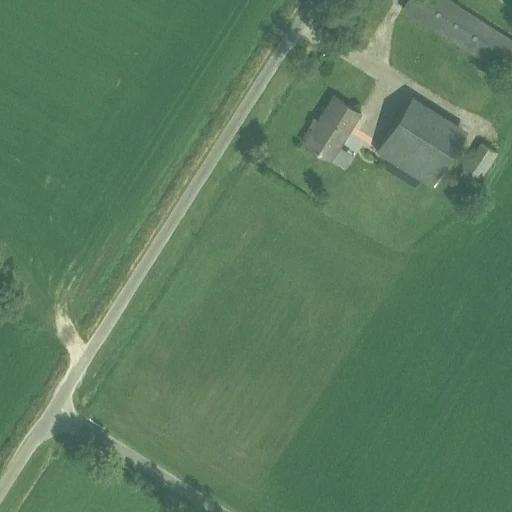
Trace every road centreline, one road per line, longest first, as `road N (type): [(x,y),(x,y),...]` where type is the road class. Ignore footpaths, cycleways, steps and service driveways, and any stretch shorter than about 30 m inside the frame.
road 1 (unclassified): [(0,499),(313,0)]
road 2 (unknown): [(53,414),(216,511)]
